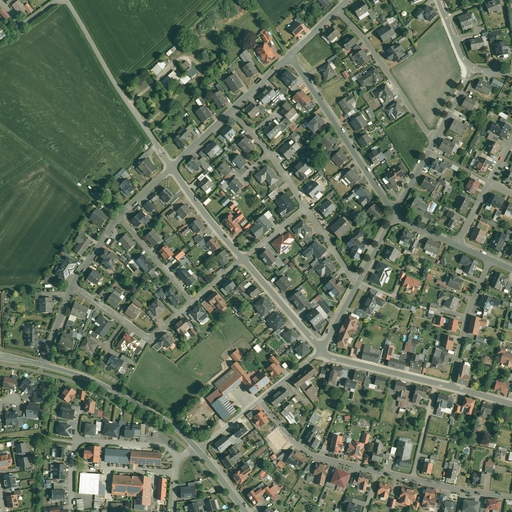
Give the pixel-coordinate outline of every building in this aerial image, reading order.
[(498,0),(495,0),(485,4),(489,13),(501,8),(498,0)] [(25,10),(19,1),(13,6),(19,15),(25,10)] [(369,11),(362,1),(358,4),(359,4),(353,8),(352,8),(358,17),(369,11)] [(424,15),(430,22),(436,15),(434,12),(431,8),(430,9),(428,7),(423,12),(422,13),(424,15)] [(11,18),(2,8),(1,9),(0,10),(0,12),(7,21),(11,18)] [(419,20),(424,15),(422,13),(423,12),(420,8),(414,14),(419,20)] [(377,18),(372,10),(369,12),(372,17),(371,17),(373,21),(377,18)] [(469,14),(458,18),(463,30),(474,25),(469,14)] [(304,24),(298,17),(294,20),(297,23),(301,27),(304,24)] [(301,27),(297,23),(290,30),(291,32),(291,33),(293,35),(294,35),(296,37),(304,30),(301,27)] [(388,26),(383,30),(384,31),(378,35),(383,42),(394,34),(388,26)] [(332,28),(328,32),(327,32),(324,35),(328,39),(330,42),(338,34),(332,27),(332,28)] [(267,32),(264,34),(265,35),(262,37),(266,43),(269,41),(268,40),(271,38),(267,32)] [(407,34),(399,39),(401,42),(409,37),(407,34)] [(357,43),(350,36),(341,44),(347,51),(357,43)] [(482,39),(470,41),(472,50),(484,48),(482,39)] [(505,42),(494,44),(496,57),(503,55),(507,54),(507,55),(508,55),(505,42)] [(398,44),(388,51),(392,56),(391,57),(395,62),(401,57),(402,57),(401,57),(397,51),(401,48),(398,44)] [(175,45),(167,54),(170,56),(178,48),(175,45)] [(274,56),(266,45),(263,47),(262,47),(261,47),(261,49),(258,51),(261,56),(265,62),(274,56)] [(355,52),(349,55),(351,58),(354,57),(354,56),(362,51),(360,48),(355,52)] [(252,59),(246,50),(243,53),(249,61),(252,59)] [(362,51),(354,56),(354,57),(361,66),(369,60),(362,51)] [(167,66),(162,60),(152,70),(158,75),(167,66)] [(188,60),(183,65),(187,69),(192,65),(188,60)] [(257,74),(250,63),(243,68),(246,72),(247,71),(251,77),(250,78),(257,74)] [(335,75),(328,65),(320,70),(327,80),(335,75)] [(193,78),(199,72),(194,67),(188,73),(193,78)] [(375,69),(368,74),(368,75),(363,78),(359,81),(363,86),(372,80),(375,84),(382,79),(375,69)] [(174,70),(162,82),(169,89),(182,78),(174,70)] [(296,80),(288,71),(280,78),(288,86),(288,87),(293,83),(296,80)] [(363,78),(360,73),(355,77),(358,82),(359,81),(363,78)] [(181,80),(186,85),(192,78),(187,74),(181,80)] [(234,75),(226,81),(230,87),(231,86),(235,93),(243,87),(234,75)] [(492,87),(480,81),(476,89),(488,95),(492,87)] [(298,88),(293,83),(288,87),(288,86),(288,87),(293,93),(298,88)] [(387,89),(385,85),(386,85),(385,85),(377,90),(373,92),(374,93),(378,99),(378,98),(381,96),(385,102),(387,101),(393,97),(390,92),(390,93),(387,89)] [(275,93),(269,88),(258,98),(265,104),(270,99),(275,104),(279,100),(274,95),(275,94),(275,93)] [(278,90),(275,93),(275,94),(279,98),(283,94),(278,90)] [(220,92),(212,97),(219,108),(227,103),(223,97),(221,94),(220,91),(220,92)] [(306,96),(301,91),(297,94),(295,96),(293,98),(298,103),(306,96)] [(311,101),(306,96),(298,103),(303,109),(305,107),(307,105),(311,101)] [(346,98),(339,103),(346,114),(350,111),(351,111),(351,110),(353,109),(350,104),(354,101),(354,102),(351,96),(346,99),(346,98)] [(476,103),(466,98),(462,106),(472,111),(476,103)] [(389,107),(385,109),(385,110),(389,115),(392,113),(396,119),(404,114),(400,108),(399,105),(397,102),(389,107)] [(257,108),(252,104),(245,111),(252,118),(259,111),(257,108)] [(266,112),(260,105),(257,108),(259,111),(263,115),(266,112)] [(204,106),(196,112),(203,123),(204,122),(203,121),(206,119),(207,120),(212,117),(204,106)] [(296,113),(289,106),(281,113),(286,118),(289,120),(296,113)] [(372,119),(377,116),(371,107),(366,110),(372,119)] [(312,121),(307,126),(314,133),(318,129),(324,123),(317,116),(312,121)] [(363,122),(359,117),(351,122),(357,132),(367,125),(364,121),(363,122)] [(289,120),(286,118),(282,122),(287,127),(289,125),(290,126),(292,124),(289,120)] [(466,127),(454,120),(450,129),(451,128),(457,131),(456,133),(461,135),(466,127)] [(277,126),(274,122),(264,132),(271,140),(281,130),(277,126)] [(287,127),(282,122),(277,126),(281,130),(283,132),(288,128),(287,127)] [(501,122),(499,126),(494,123),(490,130),(490,131),(492,132),(504,138),(509,127),(510,127),(505,124),(501,122)] [(193,130),(189,126),(185,130),(189,134),(193,130)] [(235,133),(229,126),(221,133),(222,134),(227,139),(228,140),(228,139),(230,137),(231,138),(235,133)] [(184,128),(178,134),(180,135),(174,141),(182,149),(188,143),(184,140),(190,135),(189,134),(185,130),(184,128)] [(321,133),(318,129),(314,133),(313,134),(317,138),(321,133)] [(365,130),(359,135),(361,138),(366,135),(367,135),(368,134),(365,130)] [(298,134),(295,132),(287,140),(289,142),(298,134)] [(336,142),(328,133),(320,141),(328,149),(331,146),(336,142)] [(222,134),(221,134),(221,135),(218,138),(222,143),(227,139),(222,134)] [(361,138),(359,140),(363,147),(371,142),(367,135),(366,135),(361,138)] [(254,147),(246,138),(245,138),(240,143),(239,144),(248,154),(253,150),(252,149),(254,147)] [(293,139),(285,146),(285,147),(281,151),(280,151),(288,159),(300,148),(293,139)] [(455,146),(444,140),(439,148),(450,154),(455,146)] [(500,146),(491,141),(488,148),(489,148),(487,151),(486,151),(494,156),(497,151),(499,146),(500,146)] [(204,150),(207,154),(211,158),(220,149),(213,142),(204,150)] [(331,146),(328,149),(326,151),(329,154),(329,155),(334,150),(331,146)] [(207,154),(204,150),(203,149),(198,154),(202,158),(207,154)] [(339,152),(335,149),(334,150),(329,155),(329,154),(327,156),(330,159),(333,156),(334,157),(339,152)] [(378,149),(370,154),(370,156),(369,156),(375,164),(384,158),(383,156),(378,149)] [(309,150),(301,158),(303,161),(308,156),(310,158),(312,156),(309,150)] [(348,160),(340,151),(339,152),(334,157),(332,159),(333,158),(337,162),(336,163),(340,167),(348,160)] [(391,151),(383,156),(384,158),(387,162),(394,157),(391,151)] [(145,153),(139,159),(142,163),(146,159),(145,158),(148,156),(145,153)] [(240,155),(233,161),(241,170),(247,163),(240,155)] [(199,161),(195,158),(189,164),(195,171),(201,165),(198,162),(199,161)] [(202,158),(199,161),(198,162),(201,165),(203,166),(207,163),(202,158)] [(486,160),(482,158),(481,158),(479,162),(480,163),(477,169),(476,169),(485,174),(487,170),(487,169),(490,163),(486,160)] [(142,163),(136,169),(143,176),(145,174),(148,178),(156,170),(146,159),(142,163)] [(442,164),(435,160),(431,168),(441,173),(445,167),(446,166),(442,164)] [(453,164),(444,160),(442,164),(446,166),(445,167),(450,169),(453,164)] [(302,162),(297,166),(292,171),(299,178),(299,177),(302,180),(306,177),(303,174),(309,168),(302,161),(302,162)] [(232,171),(224,163),(218,169),(225,177),(226,177),(229,174),(232,171)] [(398,167),(392,171),(398,180),(398,179),(400,177),(401,177),(404,175),(402,172),(398,166),(398,167)] [(278,180),(267,167),(256,176),(261,183),(260,181),(265,178),(271,185),(274,183),(278,180)] [(351,170),(343,178),(345,177),(350,182),(348,184),(352,188),(360,180),(357,176),(357,177),(351,170),(352,170),(351,170)] [(507,170),(503,179),(505,180),(505,181),(507,182),(508,181),(511,182),(511,181),(511,172),(509,171),(507,170)] [(126,171),(121,176),(126,181),(127,179),(127,180),(131,176),(126,171)] [(398,180),(392,171),(392,172),(386,176),(390,182),(392,184),(395,182),(397,180),(398,180)] [(318,173),(313,178),(316,181),(321,176),(318,173)] [(206,177),(198,184),(205,192),(213,185),(206,177)] [(437,184),(432,182),(433,181),(426,177),(421,186),(422,186),(433,192),(434,191),(436,192),(440,186),(437,185),(438,183),(437,184)] [(127,180),(127,179),(126,181),(119,187),(123,190),(128,195),(128,196),(136,189),(127,180)] [(229,185),(236,193),(243,187),(235,179),(234,180),(229,185)] [(479,184),(471,179),(465,190),(474,194),(479,184)] [(315,182),(305,191),(313,199),(322,190),(315,182)] [(392,184),(390,182),(386,184),(390,190),(394,188),(392,184)] [(274,183),(271,185),(269,187),(273,192),(275,190),(278,188),(274,183)] [(363,187),(356,193),(364,201),(371,195),(363,187)] [(173,197),(166,189),(165,190),(164,189),(161,192),(162,193),(159,195),(163,199),(163,198),(167,202),(166,203),(173,197)] [(281,198),(275,190),(273,192),(269,195),(273,200),(272,201),(274,199),(276,202),(277,201),(281,198)] [(334,190),(326,198),(328,200),(335,193),(336,196),(338,195),(334,190)] [(352,192),(346,197),(349,200),(355,195),(352,192)] [(296,207),(285,194),(281,198),(277,201),(284,209),(279,213),(283,217),(286,214),(287,215),(296,207)] [(495,197),(491,195),(486,205),(490,207),(491,205),(500,209),(504,201),(495,196),(495,197)] [(212,200),(209,196),(203,201),(206,205),(212,200)] [(470,202),(461,197),(462,198),(459,203),(458,203),(455,208),(464,213),(466,209),(466,208),(469,202),(470,202)] [(428,206),(415,199),(410,209),(423,216),(428,206)] [(329,201),(319,210),(326,217),(325,216),(331,210),(332,211),(335,208),(329,201)] [(238,214),(234,218),(231,215),(223,222),(234,234),(240,228),(236,223),(244,217),(232,202),(228,206),(230,209),(234,208),(238,214)] [(145,204),(142,207),(142,206),(136,211),(139,214),(144,209),(146,211),(149,208),(145,204)] [(188,209),(185,206),(185,205),(177,212),(180,216),(180,215),(183,219),(191,212),(189,209),(188,209)] [(369,210),(367,212),(376,222),(380,218),(379,217),(383,214),(380,211),(377,208),(378,208),(375,205),(369,210)] [(97,210),(96,210),(94,214),(90,218),(98,223),(97,224),(102,227),(106,221),(105,220),(108,216),(104,214),(104,215),(97,210)] [(269,211),(263,216),(264,216),(267,221),(273,216),(269,211)] [(434,215),(428,211),(425,217),(431,220),(434,215)] [(449,212),(449,211),(446,217),(451,219),(448,226),(455,230),(462,218),(455,215),(449,212)] [(140,217),(138,215),(132,221),(137,228),(144,222),(146,224),(149,221),(143,214),(140,217)] [(263,216),(257,222),(259,225),(253,229),(256,233),(255,234),(258,238),(264,234),(263,233),(272,226),(267,221),(264,216),(263,216)] [(351,227),(342,218),(330,229),(339,238),(340,239),(343,235),(341,233),(346,229),(347,231),(351,227)] [(197,220),(190,226),(197,234),(205,228),(197,220)] [(312,232),(303,222),(293,230),(296,233),(299,231),(305,238),(312,232)] [(485,232),(476,228),(472,239),(480,243),(485,232)] [(360,229),(354,234),(358,239),(361,236),(361,237),(364,235),(360,229)] [(161,241),(152,231),(149,234),(149,235),(147,238),(146,237),(154,247),(161,241)] [(415,236),(404,232),(401,239),(404,240),(404,241),(404,242),(406,243),(407,242),(411,244),(413,239),(415,236)] [(289,243),(294,239),(289,233),(284,237),(282,236),(272,244),(280,254),(290,246),(289,243)] [(85,237),(81,234),(79,236),(76,241),(80,244),(75,251),(82,256),(92,241),(85,237)] [(204,239),(199,234),(194,239),(198,244),(204,239)] [(505,237),(497,234),(491,248),(499,252),(501,247),(500,247),(501,245),(502,245),(504,242),(503,241),(505,237)] [(135,246),(126,235),(120,240),(126,247),(124,248),(127,252),(135,246)] [(355,238),(347,245),(358,256),(361,253),(360,251),(364,248),(355,238)] [(213,239),(206,244),(207,245),(207,244),(210,248),(213,252),(220,247),(213,239)] [(434,242),(428,239),(424,248),(433,252),(432,253),(437,255),(441,245),(440,245),(440,246),(433,243),(434,242)] [(325,252),(316,242),(304,253),(306,252),(310,256),(313,253),(317,257),(318,259),(321,256),(325,252)] [(173,255),(166,247),(159,253),(166,261),(173,255)] [(390,247),(387,253),(386,252),(383,257),(394,262),(393,262),(395,258),(396,258),(400,252),(390,247)] [(277,261),(268,249),(259,256),(269,268),(277,261)] [(115,255),(111,253),(111,254),(106,251),(101,257),(105,260),(102,263),(113,271),(116,267),(114,265),(118,258),(115,256),(115,255)] [(225,259),(224,257),(227,255),(223,251),(216,258),(223,267),(229,262),(226,259),(225,259)] [(179,252),(174,256),(178,261),(179,261),(183,257),(181,256),(182,255),(179,252)] [(154,268),(143,256),(137,261),(141,266),(148,274),(148,273),(153,269),(154,268)] [(189,261),(184,256),(183,257),(179,261),(181,263),(183,265),(189,261)] [(478,263),(463,256),(460,263),(467,266),(464,272),(472,275),(478,263)] [(69,259),(68,259),(67,259),(61,268),(69,274),(76,264),(69,259)] [(134,259),(129,262),(126,267),(129,268),(130,267),(136,262),(134,259)] [(332,266),(327,261),(327,260),(327,259),(319,266),(316,269),(316,270),(320,274),(324,271),(328,276),(336,269),(332,265),(332,266)] [(141,266),(137,261),(136,262),(130,267),(134,273),(141,266)] [(378,276),(373,274),(370,281),(381,286),(386,276),(388,277),(390,271),(389,270),(386,269),(387,266),(379,263),(376,270),(379,271),(378,273),(379,274),(378,276)] [(191,277),(185,270),(179,275),(184,282),(185,282),(189,287),(196,281),(192,276),(191,277)] [(98,275),(93,272),(87,280),(91,283),(92,282),(97,285),(103,277),(99,274),(98,275)] [(508,278),(496,273),(491,286),(498,290),(502,282),(506,284),(508,278)] [(457,278),(452,275),(452,277),(451,277),(448,285),(457,289),(461,281),(457,279),(457,278)] [(292,286),(284,277),(276,283),(277,283),(281,288),(284,292),(292,286)] [(419,282),(407,277),(403,287),(415,292),(419,282)] [(332,280),(326,286),(327,286),(330,290),(336,298),(340,294),(339,293),(343,289),(334,280),(333,279),(332,280)] [(235,286),(230,280),(223,286),(224,287),(221,290),(226,297),(230,294),(228,292),(235,286)] [(254,286),(247,292),(253,299),(260,292),(254,286)] [(106,290),(102,288),(98,294),(104,299),(108,293),(105,291),(106,290)] [(182,301),(172,288),(165,294),(174,305),(178,302),(179,304),(182,301)] [(157,293),(163,300),(166,297),(164,295),(163,291),(162,291),(161,290),(157,293)] [(121,295),(115,291),(113,294),(107,302),(112,306),(116,308),(122,300),(119,299),(122,295),(121,295)] [(309,303),(299,292),(300,291),(291,299),(294,303),(295,303),(297,305),(296,305),(300,310),(309,303)] [(225,305),(220,299),(215,293),(207,299),(212,306),(217,302),(218,304),(216,306),(219,309),(221,307),(221,308),(224,308),(225,307),(225,305)] [(459,300),(443,293),(441,298),(447,300),(448,301),(446,304),(445,304),(444,306),(454,311),(457,305),(456,305),(458,300),(459,300)] [(371,294),(362,310),(370,314),(374,307),(372,306),(375,302),(376,303),(382,306),(385,302),(375,297),(371,294)] [(499,303),(484,296),(482,300),(479,307),(488,311),(491,305),(496,307),(498,306),(499,303)] [(264,298),(255,306),(257,309),(256,309),(258,312),(268,303),(264,298)] [(52,303),(52,299),(43,299),(40,299),(40,300),(40,307),(41,307),(41,313),(52,313),(52,312),(52,307),(52,304),(52,303)] [(212,307),(206,300),(201,304),(207,311),(212,307)] [(331,308),(324,300),(322,302),(323,303),(329,310),(331,308)] [(165,310),(157,301),(153,304),(154,306),(150,309),(153,312),(156,316),(157,316),(165,310)] [(268,303),(258,312),(261,314),(263,316),(273,308),(268,303)] [(329,310),(323,303),(319,306),(327,315),(331,312),(329,310)] [(83,308),(75,305),(75,304),(71,314),(76,316),(77,315),(84,319),(84,320),(88,309),(84,307),(83,308)] [(140,312),(131,306),(129,308),(126,312),(125,313),(135,320),(140,312)] [(205,314),(199,307),(191,313),(195,318),(197,320),(200,318),(202,321),(201,322),(202,323),(209,316),(205,313),(205,314)] [(323,318),(315,310),(306,317),(314,326),(323,318)] [(277,313),(267,321),(269,323),(269,324),(271,327),(282,317),(279,315),(277,313)] [(112,325),(105,320),(100,317),(97,321),(101,325),(96,332),(103,337),(112,325)] [(282,317),(271,327),(273,329),(274,329),(276,331),(285,323),(283,321),(284,320),(282,317)] [(445,318),(438,317),(436,325),(443,326),(445,318)] [(482,319),(471,317),(468,333),(477,335),(480,325),(486,326),(487,321),(487,320),(482,319)] [(323,318),(314,326),(319,331),(323,327),(321,325),(326,321),(323,318)] [(458,321),(449,319),(447,330),(456,332),(458,321)] [(348,321),(346,320),(344,326),(343,326),(341,330),(351,334),(353,330),(352,330),(354,324),(355,324),(348,321)] [(181,322),(174,328),(180,334),(183,337),(183,336),(184,335),(186,337),(187,337),(189,337),(190,336),(187,333),(184,331),(187,329),(185,326),(186,325),(184,322),(182,323),(181,322)] [(37,326),(28,326),(28,329),(27,329),(27,330),(26,331),(26,332),(27,333),(27,334),(28,334),(28,340),(37,340),(37,337),(38,337),(39,336),(39,335),(39,334),(38,333),(37,333),(37,326)] [(291,330),(284,336),(290,344),(297,337),(291,330)] [(351,334),(341,330),(340,333),(340,334),(338,340),(340,340),(346,343),(347,343),(349,337),(350,338),(351,334)] [(71,332),(70,336),(63,333),(59,344),(65,346),(65,345),(72,348),(72,349),(72,348),(75,349),(77,342),(75,341),(77,334),(71,332)] [(139,343),(126,334),(117,347),(122,350),(121,350),(125,345),(134,351),(138,345),(139,343)] [(166,334),(160,340),(161,341),(158,343),(161,346),(163,344),(167,349),(174,343),(166,334)] [(454,338),(442,336),(441,342),(453,344),(454,338)] [(87,338),(81,348),(86,351),(88,349),(93,352),(98,344),(90,339),(87,338)] [(453,344),(441,342),(440,347),(446,348),(446,349),(452,350),(453,344)] [(309,350),(303,344),(295,350),(302,357),(309,352),(309,350)] [(143,349),(138,345),(134,351),(139,355),(143,349)] [(255,348),(259,353),(263,350),(259,345),(255,348)] [(391,359),(394,348),(386,346),(383,359),(389,361),(389,358),(391,359)] [(506,349),(499,347),(497,354),(503,355),(503,353),(505,353),(506,349)] [(379,355),(368,353),(369,350),(366,350),(366,352),(363,352),(361,360),(377,364),(379,355)] [(238,351),(231,356),(236,362),(243,357),(238,351)] [(511,354),(505,353),(503,353),(503,355),(501,363),(507,364),(506,366),(511,367),(511,364),(511,354)] [(399,360),(391,359),(389,358),(389,361),(387,366),(395,368),(403,370),(406,356),(400,355),(399,360)] [(419,357),(413,355),(412,359),(410,367),(420,370),(422,361),(418,360),(419,357)] [(124,362),(113,356),(107,364),(115,369),(115,367),(119,369),(118,371),(124,362)] [(441,359),(434,357),(432,368),(445,371),(448,360),(441,359)] [(262,373),(254,379),(249,374),(248,376),(237,362),(231,367),(242,381),(246,385),(246,386),(253,395),(269,382),(262,373)] [(266,370),(273,379),(282,372),(275,363),(266,370)] [(464,365),(462,365),(457,383),(467,386),(470,377),(464,375),(466,366),(467,366),(464,365)] [(317,373),(311,366),(299,376),(305,383),(317,373)] [(342,369),(332,366),(330,375),(336,376),(340,377),(342,369)] [(242,381),(233,370),(215,385),(223,396),(223,395),(224,396),(242,381)] [(365,374),(354,372),(353,380),(352,382),(352,384),(356,385),(357,381),(363,382),(365,374)] [(305,383),(299,376),(292,382),(297,389),(301,386),(305,390),(308,387),(305,383)] [(386,379),(376,377),(376,379),(374,385),(384,388),(386,379)] [(12,379),(5,378),(3,388),(13,390),(14,385),(15,380),(12,379)] [(34,383),(31,381),(30,382),(26,379),(24,382),(23,381),(21,383),(22,384),(20,387),(24,390),(23,391),(26,394),(27,392),(31,395),(37,387),(33,384),(34,383)] [(352,382),(347,380),(345,387),(351,388),(350,392),(354,393),(356,385),(352,384),(352,382)] [(503,382),(500,381),(500,382),(496,381),(494,390),(498,391),(497,391),(501,392),(504,393),(507,383),(503,383),(503,382)] [(407,384),(396,382),(394,390),(399,392),(404,393),(407,384)] [(75,392),(68,387),(66,390),(65,391),(64,391),(63,393),(63,394),(61,397),(68,402),(71,399),(74,396),(73,396),(75,392)] [(308,387),(305,390),(304,391),(312,402),(316,398),(313,393),(308,387)] [(427,389),(416,387),(413,400),(412,403),(413,403),(418,404),(418,401),(419,401),(420,397),(425,398),(427,389)] [(284,389),(277,394),(282,401),(289,395),(284,389)] [(277,394),(269,401),(274,407),(282,401),(277,394)] [(224,396),(223,395),(223,396),(211,405),(224,422),(236,411),(224,396)] [(454,399),(439,395),(435,409),(437,409),(441,410),(441,407),(452,410),(454,399)] [(475,401),(465,399),(463,407),(468,409),(472,410),(475,401)] [(196,400),(183,413),(188,418),(201,405),(196,400)] [(95,403),(87,402),(85,412),(92,413),(93,413),(94,410),(95,403)] [(38,404),(29,403),(29,407),(28,407),(27,413),(27,414),(27,418),(34,419),(35,415),(37,415),(38,409),(37,408),(38,404)] [(493,407),(483,404),(480,412),(486,414),(491,415),(493,407)] [(290,411),(286,405),(282,408),(288,415),(287,416),(291,421),(295,417),(290,411)] [(70,410),(64,409),(64,410),(63,418),(73,420),(74,411),(70,410)] [(6,413),(6,414),(7,426),(8,427),(10,427),(11,425),(18,425),(18,418),(17,413),(17,412),(16,411),(15,411),(15,412),(14,412),(14,413),(9,414),(9,413),(8,413),(8,412),(7,412),(6,413)] [(252,411),(246,416),(249,420),(255,416),(252,411)] [(262,413),(254,418),(261,427),(264,424),(265,424),(266,425),(268,423),(268,422),(262,413)] [(319,418),(313,414),(309,422),(315,425),(319,418)] [(239,438),(248,431),(241,423),(231,431),(234,434),(238,439),(239,438)] [(106,424),(105,427),(104,435),(111,436),(112,425),(106,424)] [(67,426),(61,425),(60,435),(70,437),(70,434),(71,434),(71,430),(71,427),(67,426)] [(96,426),(86,425),(85,434),(94,436),(96,426)] [(119,426),(112,425),(111,436),(118,438),(119,429),(119,426)] [(141,426),(133,426),(133,428),(133,437),(140,437),(141,426)] [(313,426),(305,440),(312,444),(317,436),(313,434),(317,429),(313,426)] [(133,428),(126,427),(125,438),(133,439),(133,437),(133,428)] [(238,439),(234,434),(231,437),(237,444),(241,440),(239,438),(238,439)] [(231,444),(228,439),(225,436),(215,445),(221,452),(231,444)] [(337,439),(333,438),(334,436),(333,436),(330,452),(339,454),(341,441),(342,438),(337,437),(337,439)] [(231,437),(228,439),(231,444),(233,446),(237,444),(231,437)] [(356,442),(354,441),(353,442),(352,442),(352,445),(350,444),(348,452),(350,453),(349,455),(351,457),(353,457),(354,456),(360,458),(364,445),(357,443),(356,442)] [(411,446),(399,443),(397,454),(402,455),(401,458),(402,458),(401,459),(399,467),(410,469),(412,460),(408,459),(411,446)] [(16,446),(17,448),(18,454),(27,452),(26,444),(16,446)] [(383,445),(375,444),(374,452),(373,452),(372,460),(382,463),(383,458),(384,458),(385,455),(380,454),(381,452),(383,445)] [(235,446),(229,450),(232,454),(238,450),(235,446)] [(266,446),(255,455),(258,457),(268,448),(266,446)] [(89,452),(85,452),(84,462),(98,463),(99,448),(90,447),(89,452)] [(68,450),(58,448),(56,458),(67,459),(68,450)] [(131,452),(106,450),(105,462),(130,464),(131,452)] [(232,454),(230,456),(230,455),(222,461),(228,470),(236,464),(234,461),(242,456),(238,450),(232,454)] [(306,460),(294,451),(286,463),(289,465),(292,461),(300,467),(306,460)] [(161,454),(131,452),(130,464),(160,466),(161,454)] [(0,457),(0,467),(3,467),(4,468),(7,467),(8,466),(12,466),(11,463),(12,462),(11,459),(10,458),(10,455),(0,457)] [(29,458),(19,460),(21,468),(24,467),(30,466),(29,458)] [(286,464),(278,458),(277,459),(274,462),(277,465),(276,466),(281,470),(286,464)] [(429,459),(425,459),(424,463),(422,473),(430,475),(433,465),(430,464),(430,462),(428,461),(429,459)] [(244,462),(239,466),(243,470),(247,467),(245,463),(244,462)] [(461,465),(450,462),(450,464),(449,470),(447,479),(455,481),(457,472),(459,472),(460,466),(461,466),(461,465)] [(489,467),(485,466),(485,473),(492,474),(493,468),(493,467),(493,465),(490,464),(489,467)] [(328,467),(317,465),(315,471),(319,472),(316,484),(323,486),(325,476),(325,477),(328,467)] [(243,470),(233,477),(239,484),(246,479),(244,476),(251,471),(247,467),(243,470)] [(260,475),(266,479),(269,475),(263,470),(260,475)] [(348,471),(345,470),(345,471),(340,470),(338,478),(340,478),(338,484),(341,485),(345,486),(346,480),(347,480),(347,477),(349,478),(349,475),(348,474),(349,472),(348,471)] [(314,475),(308,473),(306,481),(313,482),(314,475)] [(106,475),(88,474),(86,494),(105,496),(106,475)] [(370,476),(360,474),(359,478),(358,483),(362,484),(360,490),(366,491),(367,485),(368,485),(370,476)] [(487,475),(477,474),(477,479),(474,479),(473,484),(476,485),(484,486),(485,480),(487,480),(487,475)] [(15,476),(4,478),(6,490),(17,488),(15,476)] [(150,479),(114,476),(112,494),(113,494),(111,511),(121,511),(122,505),(128,506),(129,496),(137,496),(137,500),(135,500),(134,509),(144,510),(144,505),(148,505),(150,504),(150,500),(149,500),(150,479)] [(167,480),(160,479),(159,496),(166,497),(167,480)] [(390,486),(380,484),(379,492),(382,493),(388,494),(390,486)] [(275,485),(270,490),(271,491),(275,495),(280,490),(275,485)] [(189,488),(181,489),(182,497),(181,497),(181,499),(196,497),(196,494),(198,494),(197,490),(195,490),(195,488),(195,487),(189,488)] [(257,487),(254,490),(247,495),(255,506),(262,501),(259,496),(256,493),(260,491),(257,487)] [(417,492),(402,489),(399,501),(404,502),(404,504),(409,505),(410,505),(410,503),(410,502),(410,500),(415,501),(417,492)] [(436,491),(427,489),(425,496),(424,496),(422,506),(424,506),(424,508),(429,509),(429,507),(434,509),(435,503),(435,502),(436,496),(435,496),(436,491)] [(65,490),(52,490),(52,500),(65,500),(65,490)] [(15,496),(7,497),(9,508),(18,506),(16,496),(15,496)] [(353,498),(346,496),(343,503),(349,505),(350,503),(351,504),(353,498)] [(200,500),(194,500),(195,504),(197,503),(198,508),(202,507),(202,506),(200,500)] [(208,501),(205,502),(206,505),(208,511),(209,511),(217,510),(213,500),(208,501)] [(497,511),(499,502),(487,500),(487,506),(486,509),(487,509),(493,510),(492,511),(497,511)] [(445,502),(442,501),(441,506),(440,511),(453,511),(455,503),(445,502)] [(477,511),(479,503),(464,501),(463,511),(464,511),(477,511)] [(420,502),(416,502),(415,506),(412,506),(411,510),(418,511),(420,502)] [(195,504),(189,506),(190,511),(199,511),(198,508),(197,503),(195,504)] [(351,504),(350,503),(349,505),(346,511),(359,511),(361,507),(357,505),(354,504),(351,504)]
